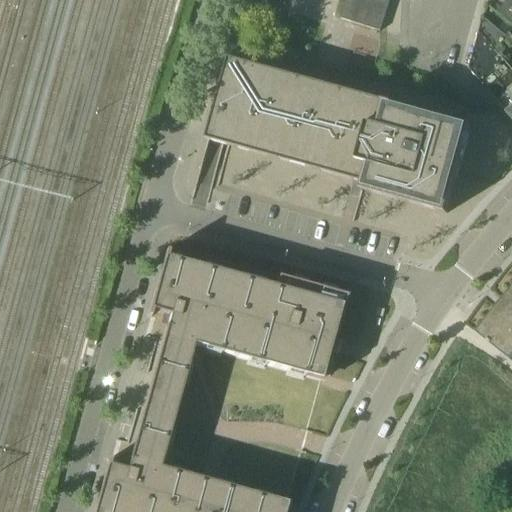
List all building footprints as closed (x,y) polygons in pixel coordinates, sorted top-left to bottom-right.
[(380,34),(380,31),(390,0),(346,0),(340,21),(380,34)] [(511,0),(507,0),(498,12),(511,23),(511,0)] [(275,24),(279,10),(264,6),(261,16),(260,19),(275,24)] [(506,36),(500,31),(485,19),(483,18),(479,34),(494,49),(511,68),(511,36),(509,33),(506,36)] [(511,118),(511,68),(494,49),(479,34),(469,69),(508,113),(508,114),(511,118)] [(208,140),(209,141),(364,184),(362,191),(447,214),(472,125),(230,59),(208,140)] [(288,511),(290,504),(288,503),(330,349),(332,350),(335,340),(347,297),(289,281),(278,278),(207,258),(204,268),(168,258),(169,252),(166,252),(94,511),(288,511)] [(511,361),(511,360),(511,290),(503,301),(497,308),(478,333),(477,333),(511,361)]
